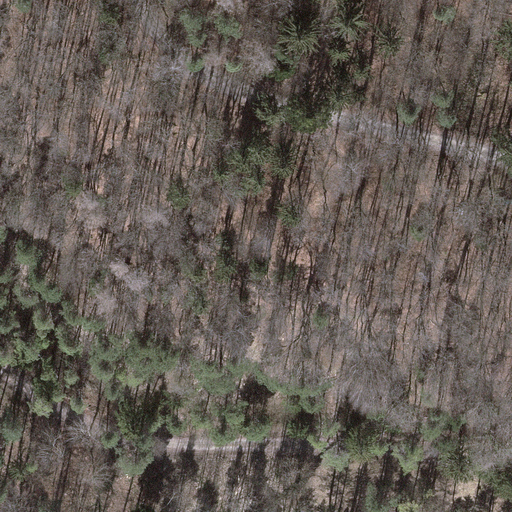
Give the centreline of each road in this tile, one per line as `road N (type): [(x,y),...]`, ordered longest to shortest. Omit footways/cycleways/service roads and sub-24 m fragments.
road 1 (track): [(0,365),(57,402),(132,433),(371,441),(511,475)]
road 2 (track): [(139,0),(171,54),(221,85),(511,156)]
